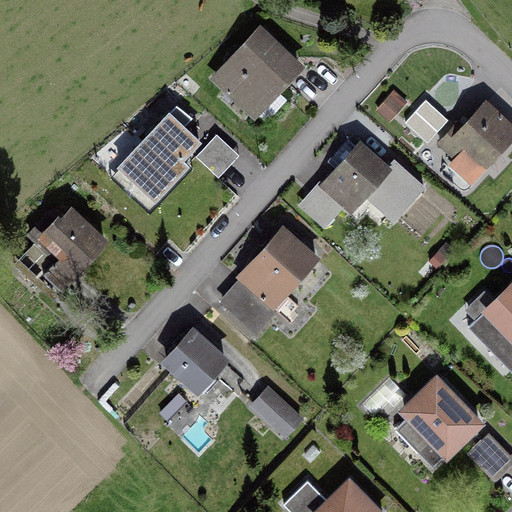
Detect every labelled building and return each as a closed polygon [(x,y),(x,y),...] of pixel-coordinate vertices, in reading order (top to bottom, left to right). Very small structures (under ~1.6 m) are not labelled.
[(270,86),(274,89),(296,66),(262,34),(236,62),(232,59),(215,78),(249,109),(270,86)] [(147,110),(156,118),(170,103),(161,95),(147,110)] [(461,128),(455,123),(438,142),(454,157),(449,163),(468,180),(511,132),(511,130),(483,104),(461,128)] [(151,159),(165,172),(195,140),(176,122),(184,113),(175,106),(127,157),(140,171),(151,159)] [(358,143),(320,185),(342,204),(353,192),(360,198),(387,168),(358,143)] [(41,273),(60,291),(80,270),(78,267),(102,241),(69,211),(59,222),(48,212),(28,234),(47,252),(52,247),(61,255),(52,264),(51,262),(41,273)] [(136,237),(157,257),(171,243),(149,222),(136,237)] [(313,258),(281,229),(237,278),(241,282),(221,304),(253,333),(285,297),(281,293),(313,258)] [(494,320),(483,330),(511,360),(511,286),(510,284),(484,309),(494,320)] [(222,359),(190,330),(164,360),(192,384),(203,372),(207,376),(209,373),(211,375),(223,363),(220,361),(222,359)] [(331,360),(316,377),(325,385),(340,369),(331,360)] [(477,422),(435,378),(402,410),(407,415),(393,429),(417,453),(431,439),(445,453),(477,422)] [(285,435),(298,420),(265,389),(251,403),(285,435)] [(508,461),(483,436),(465,453),(490,478),(508,461)] [(377,511),(347,481),(326,502),(305,480),(283,502),(293,511),(377,511)]
